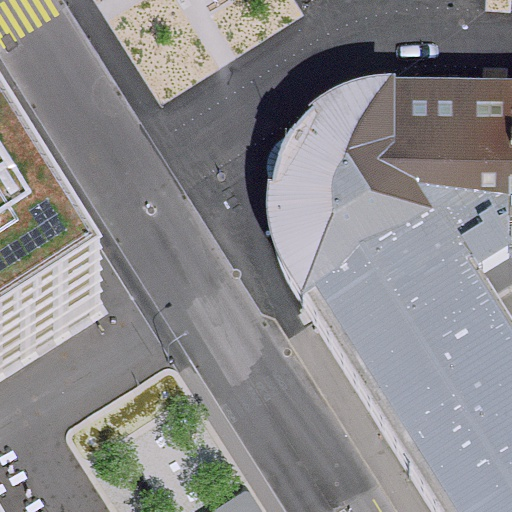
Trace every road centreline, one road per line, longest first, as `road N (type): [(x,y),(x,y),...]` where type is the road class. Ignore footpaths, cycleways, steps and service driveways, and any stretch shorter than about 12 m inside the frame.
road 1 (residential): [(134,189),(344,53),(399,38),(511,39)]
road 2 (secondary): [(336,511),(134,189)]
road 3 (secondary): [(134,189),(16,0)]
